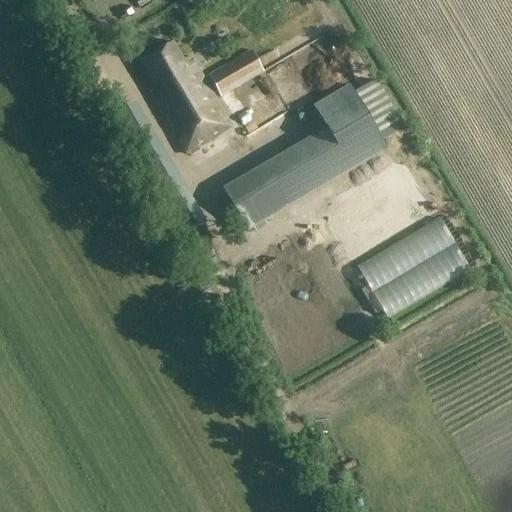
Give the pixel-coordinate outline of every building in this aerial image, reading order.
[(186,155),(231,128),(189,57),(182,61),(171,43),(140,61),(154,84),(146,88),(171,130),(178,126),(185,137),(178,142),(186,155)] [(245,52),(202,76),(233,132),(278,107),(270,94),(264,97),(254,79),(259,77),(245,52)] [(325,63),(291,84),(299,98),(334,78),(325,63)] [(222,189),(247,230),(386,149),(349,85),(313,106),(326,128),(222,189)] [(109,115),(178,234),(184,231),(186,233),(205,222),(134,101),(109,115)] [(376,322),(462,275),(433,223),(383,250),(388,259),(353,279),(376,322)] [(478,318),(456,325),(459,335),(481,328),(478,318)] [(419,428),(429,424),(420,405),(411,409),(419,428)]
